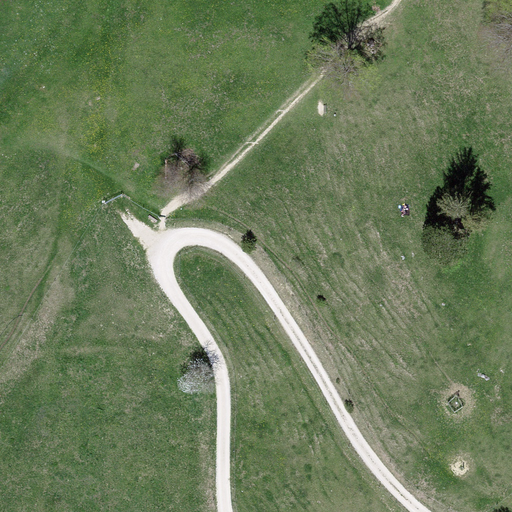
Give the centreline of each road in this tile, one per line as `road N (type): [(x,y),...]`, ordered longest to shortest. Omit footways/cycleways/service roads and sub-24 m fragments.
road 1 (track): [(170,241),(226,248),(250,270),(357,449),(415,511)]
road 2 (track): [(225,511),(217,363),(163,277),(170,241)]
road 3 (track): [(161,257),(113,200),(102,151),(96,0)]
